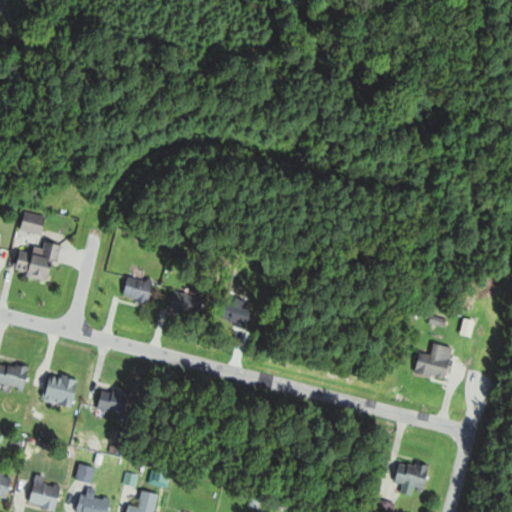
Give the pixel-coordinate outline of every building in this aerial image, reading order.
[(36,253),(24,249),(18,271),(54,281),(65,245),(49,240),(46,247),(38,245),(36,253)] [(124,295),(150,303),(157,281),(130,274),(124,295)] [(171,306),(199,317),(206,299),(178,289),(171,306)] [(432,320),(446,326),(448,321),(435,314),(432,320)] [(435,354),(423,351),(418,371),(451,379),(456,359),(445,357),(448,345),(437,342),(435,354)] [(1,361),(0,367),(0,383),(28,389),(32,367),(1,361)] [(81,377),(52,373),(48,401),(78,405),(81,377)] [(107,386),(101,407),(127,415),(133,394),(107,386)] [(433,469),(404,458),(397,479),(426,490),(433,469)] [(79,479),(94,482),(98,467),(82,463),(79,479)] [(16,476),(0,472),(0,495),(10,498),(16,476)] [(47,475),(36,474),(35,506),(61,508),(63,485),(47,485),(47,475)] [(100,491),(88,488),(81,511),(111,511),(115,499),(99,495),(100,491)] [(130,511),(160,511),(164,494),(145,490),(142,507),(132,505),(130,511)]
